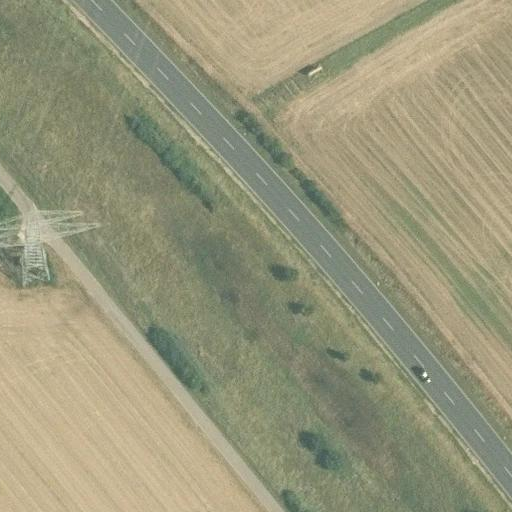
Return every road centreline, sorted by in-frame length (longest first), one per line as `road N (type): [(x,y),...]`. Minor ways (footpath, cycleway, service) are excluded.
road 1 (secondary): [(511,479),(277,193),(92,0)]
road 2 (track): [(0,173),(272,511)]
road 3 (track): [(483,0),(290,106)]
